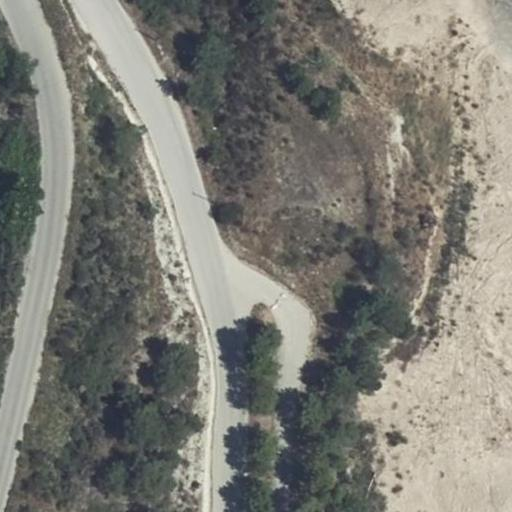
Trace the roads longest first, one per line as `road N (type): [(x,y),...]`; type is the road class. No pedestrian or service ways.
road 1 (unclassified): [(100,0),(164,125),(216,267),(237,511)]
road 2 (unclassified): [(0,456),(56,201),(57,128),(43,53),(18,0)]
